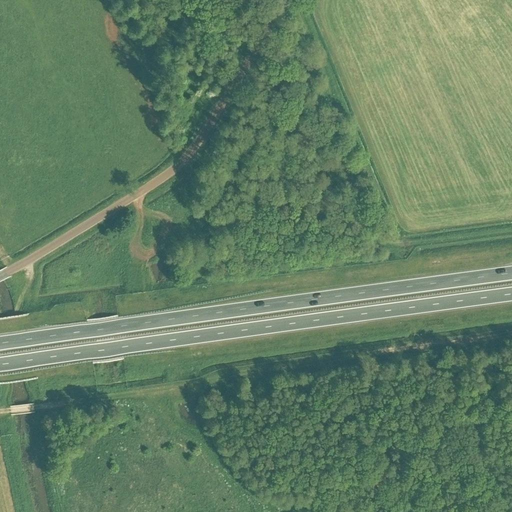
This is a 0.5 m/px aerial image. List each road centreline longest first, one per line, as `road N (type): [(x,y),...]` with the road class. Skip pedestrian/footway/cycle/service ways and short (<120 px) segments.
road 1 (trunk): [(0,364),(511,293)]
road 2 (trunk): [(511,273),(0,342)]
road 3 (track): [(35,407),(511,331)]
road 4 (unclassified): [(286,0),(178,165),(0,274)]
